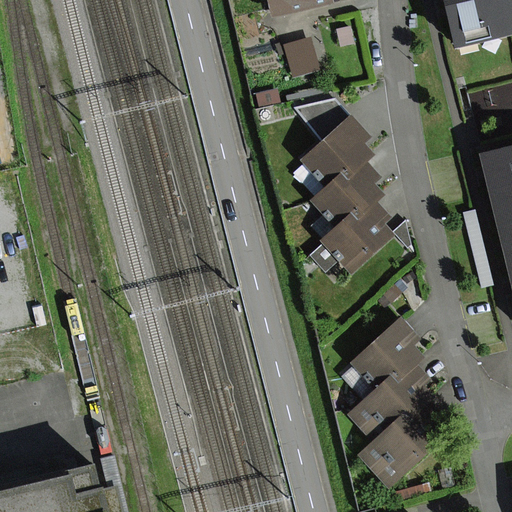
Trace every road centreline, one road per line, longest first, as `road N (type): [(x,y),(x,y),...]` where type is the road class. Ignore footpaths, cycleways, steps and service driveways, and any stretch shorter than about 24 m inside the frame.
road 1 (tertiary): [(314,511),(185,0)]
road 2 (residential): [(389,0),(403,141),(492,511)]
